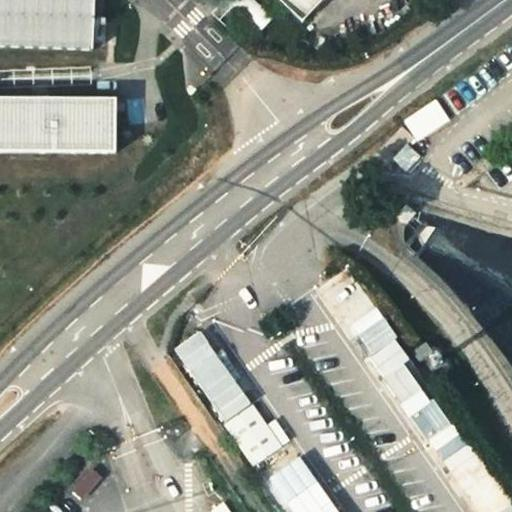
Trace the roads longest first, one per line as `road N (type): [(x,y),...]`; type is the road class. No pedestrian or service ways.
road 1 (primary): [(271,192),(465,27)]
road 2 (track): [(262,511),(125,314)]
road 3 (primary): [(465,27),(301,126)]
road 4 (primary): [(147,244),(21,360)]
road 5 (primary): [(0,427),(96,340)]
